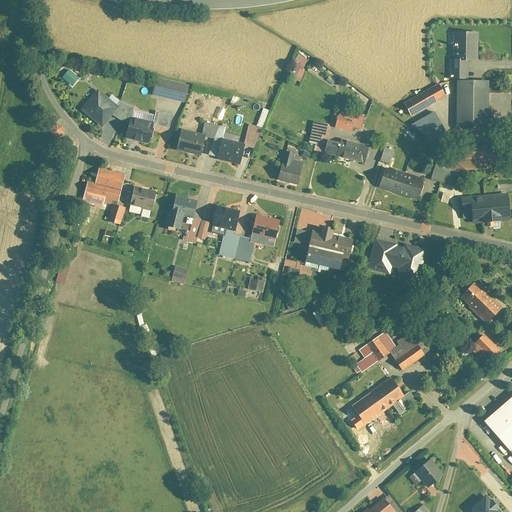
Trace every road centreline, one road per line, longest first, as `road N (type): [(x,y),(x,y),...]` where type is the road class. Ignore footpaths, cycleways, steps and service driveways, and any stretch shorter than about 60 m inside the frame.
road 1 (residential): [(84,142),(121,160),(511,248)]
road 2 (unclassified): [(0,410),(84,142)]
road 3 (residential): [(511,370),(340,511)]
road 4 (unclassified): [(26,0),(40,72),(84,142)]
